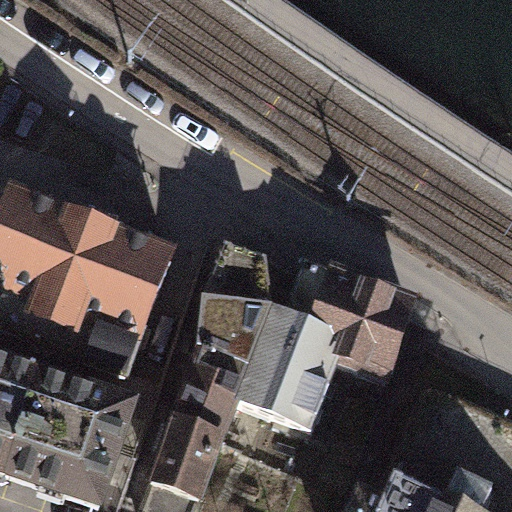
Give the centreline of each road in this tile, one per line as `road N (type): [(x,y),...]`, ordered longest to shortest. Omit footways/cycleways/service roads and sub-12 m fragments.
road 1 (residential): [(227,182),(511,348)]
road 2 (residential): [(0,31),(227,182)]
road 3 (residential): [(0,154),(155,210),(207,215),(227,182)]
